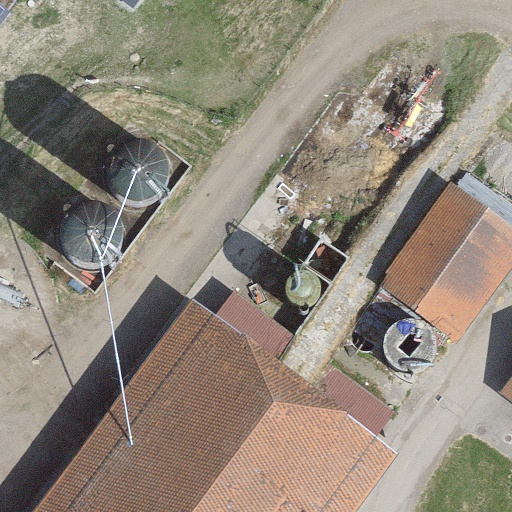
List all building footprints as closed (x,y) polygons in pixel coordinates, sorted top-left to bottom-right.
[(0,0),(0,44),(10,30),(0,22),(0,0)] [(102,180),(109,190),(120,197),(132,200),(145,200),(156,195),(166,186),(172,175),(175,162),(173,149),(166,138),(157,129),(145,124),(132,123),(119,127),(109,134),(102,144),(98,156),(98,168),(102,180)] [(511,241),(511,231),(444,181),(366,286),(439,340),(511,241)] [(53,228),(53,240),(57,252),(65,261),(75,268),(87,270),(99,269),(109,264),(118,256),(123,246),(125,234),(123,223),(117,213),(109,205),(99,200),(87,198),(76,201),(65,207),(57,217),(53,228)] [(326,511),(373,448),(177,308),(29,511),(326,511)] [(511,357),(488,386),(511,405),(511,357)]
